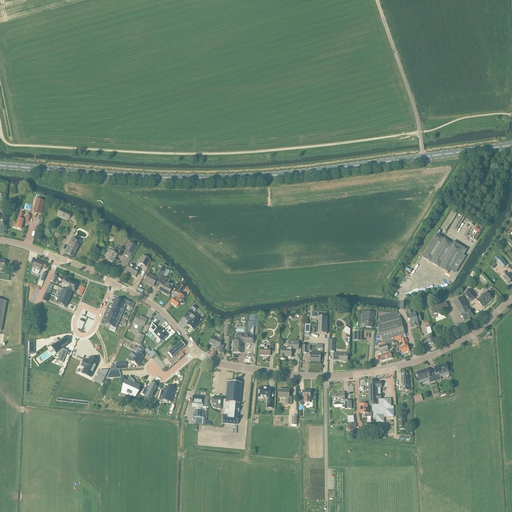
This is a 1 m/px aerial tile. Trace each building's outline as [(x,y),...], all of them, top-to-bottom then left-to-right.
[(36,199),(33,212),(41,214),(44,201),(36,199)] [(60,209),(57,215),(57,216),(68,221),(71,213),(60,209)] [(21,229),(22,225),(24,220),(22,219),(23,213),(20,212),(18,217),(17,222),(15,222),(13,227),(21,229)] [(441,229),(446,232),(457,215),(451,212),(441,229)] [(463,215),(455,228),(458,230),(463,222),(465,224),(468,218),(463,215)] [(463,250),(436,234),(421,257),(448,274),(463,250)] [(73,238),(67,249),(65,254),(73,258),(75,253),(81,242),(73,238)] [(136,247),(130,243),(123,255),(129,258),(136,247)] [(108,250),(106,254),(103,258),(105,259),(105,260),(107,262),(109,261),(112,263),(117,255),(108,250)] [(130,265),(128,268),(126,272),(135,277),(139,270),(141,265),(146,267),(148,268),(152,261),(150,260),(143,256),(139,263),(136,268),(130,265)] [(501,258),(497,262),(503,269),(507,265),(501,258)] [(36,260),(32,268),(40,271),(41,268),(45,270),(47,265),(43,263),(43,264),(40,262),(36,260)] [(503,278),(505,280),(509,284),(511,280),(511,278),(508,274),(507,274),(505,271),(503,273),(506,276),(503,278)] [(148,273),(145,277),(145,279),(143,282),(144,282),(144,281),(148,283),(148,284),(153,287),(156,282),(159,283),(163,276),(157,273),(155,277),(148,273)] [(168,279),(163,276),(159,283),(162,285),(159,290),(164,293),(164,292),(168,294),(168,295),(170,293),(173,287),(172,287),(172,285),(169,283),(168,285),(165,283),(168,279)] [(64,280),(61,287),(63,287),(62,289),(67,291),(71,283),(64,280)] [(71,283),(67,291),(71,293),(72,291),(74,292),(77,285),(71,283)] [(174,299),(170,303),(176,308),(180,304),(182,305),(183,304),(184,303),(184,301),(183,301),(183,300),(184,298),(180,294),(184,289),(181,286),(175,293),(179,296),(175,300),(174,299)] [(62,289),(60,294),(69,298),(71,293),(67,291),(62,289)] [(469,290),(465,294),(472,301),(476,297),(469,290)] [(486,292),(477,301),(483,307),(492,299),(486,292)] [(46,293),(42,301),(47,303),(51,295),(46,293)] [(60,294),(58,298),(67,302),(69,298),(60,294)] [(468,306),(466,302),(463,297),(454,302),(459,311),(460,311),(462,315),(461,315),(465,321),(473,316),(470,310),(468,311),(466,307),(468,306)] [(58,298),(56,304),(65,307),(67,302),(58,298)] [(116,301),(114,304),(124,309),(126,305),(129,306),(130,303),(121,299),(120,302),(116,301)] [(449,310),(446,302),(431,308),(428,309),(431,317),(449,310)] [(114,304),(112,309),(122,313),(124,309),(114,304)] [(413,307),(414,310),(406,313),(408,320),(410,319),(412,327),(419,325),(418,322),(421,321),(418,310),(420,309),(419,305),(413,307)] [(112,309),(110,314),(120,318),(122,313),(112,309)] [(196,320),(198,318),(189,311),(184,318),(187,321),(188,320),(190,321),(187,325),(194,331),(199,323),(196,320)] [(362,324),(365,324),(365,328),(372,328),(373,317),(374,317),(374,312),(363,311),(362,318),(362,324)] [(318,318),(317,334),(327,334),(328,318),(327,318),(327,312),(311,312),(311,318),(318,318)] [(378,322),(378,323),(383,341),(405,335),(400,316),(399,317),(397,312),(378,317),(380,322),(378,322)] [(110,314),(108,318),(118,323),(120,318),(110,314)] [(252,335),(252,333),(253,322),(255,322),(258,323),(258,319),(258,314),(248,316),(248,321),(247,331),(247,334),(252,335)] [(134,321),(134,322),(133,324),(139,327),(137,331),(141,332),(143,326),(144,327),(145,324),(147,320),(142,318),(136,316),(134,321)] [(108,318),(105,324),(116,329),(118,323),(108,318)] [(152,324),(149,331),(160,341),(165,335),(157,327),(155,328),(152,324)] [(428,345),(435,344),(429,324),(425,326),(428,336),(426,336),(428,345)] [(137,333),(133,343),(140,346),(144,337),(137,333)] [(101,335),(95,341),(105,349),(108,345),(110,347),(115,341),(106,334),(104,337),(101,335)] [(234,341),(233,348),(232,353),(242,354),(242,349),(242,346),(243,343),(253,344),(253,337),(241,335),(240,341),(234,341)] [(212,337),(211,339),(209,344),(217,347),(215,351),(221,354),(224,346),(220,345),(221,341),(222,338),(219,336),(218,340),(212,337)] [(55,344),(51,347),(56,353),(59,351),(60,352),(61,354),(58,362),(62,364),(67,351),(63,350),(62,349),(63,348),(65,347),(69,344),(68,343),(69,342),(66,338),(65,338),(64,337),(58,341),(56,339),(53,341),(55,344)] [(402,340),(404,347),(400,348),(402,354),(409,352),(407,346),(405,343),(408,342),(406,338),(402,340)] [(281,348),(281,351),(281,356),(280,356),(280,359),(285,359),(285,356),(287,356),(287,357),(291,357),(292,348),(294,348),(294,349),(299,349),(299,344),(299,342),(289,341),(288,349),(281,348)] [(172,358),(181,350),(185,347),(181,342),(177,345),(168,353),(172,358)] [(260,348),(260,351),(259,356),(270,356),(270,351),(273,351),(273,344),(270,344),(270,348),(260,348)] [(380,353),(388,350),(386,344),(379,347),(380,353)] [(149,348),(146,350),(153,357),(157,353),(153,350),(152,351),(149,348)] [(137,353),(131,362),(137,366),(143,357),(140,356),(143,352),(138,349),(135,352),(137,353)] [(392,358),(390,353),(390,352),(386,353),(386,355),(380,356),(381,361),(392,358)] [(321,353),(317,353),(310,353),(310,362),(321,362),(321,353)] [(334,361),(344,361),(344,362),(347,363),(347,362),(347,359),(348,359),(348,358),(347,358),(348,354),(334,353),(334,361)] [(436,374),(433,375),(435,382),(441,380),(440,375),(448,372),(446,364),(442,365),(442,366),(440,367),(439,366),(434,367),(436,374)] [(83,367),(82,371),(87,374),(85,378),(92,381),(97,369),(90,366),(89,367),(88,367),(87,368),(83,367)] [(429,384),(435,382),(433,375),(430,376),(428,369),(423,371),(423,372),(421,372),(417,373),(420,383),(428,381),(429,384)] [(100,372),(94,383),(101,386),(108,372),(100,372)] [(410,391),(410,388),(409,383),(408,373),(402,373),(402,379),(401,379),(402,381),(403,391),(410,391)] [(123,379),(121,394),(135,398),(140,385),(134,383),(134,382),(129,377),(127,381),(123,379)] [(222,400),(221,404),(223,404),(222,410),(223,410),(223,415),(222,424),(232,425),(234,425),(237,425),(238,417),(238,411),(241,384),(237,383),(228,383),(228,382),(226,400),(222,400)] [(382,388),(381,387),(381,382),(377,383),(368,383),(369,405),(373,405),(373,418),(376,418),(376,423),(384,423),(384,418),(394,417),(394,407),(391,407),(391,399),(381,399),(380,388),(382,388)] [(145,387),(141,394),(145,396),(144,397),(151,401),(153,397),(155,396),(157,392),(156,390),(157,387),(150,384),(148,389),(145,387)] [(160,392),(158,400),(162,401),(162,399),(171,401),(175,390),(166,387),(164,393),(160,392)] [(259,388),(258,395),(263,396),(263,398),(268,398),(267,408),(273,408),(274,399),(270,399),(271,389),(266,389),(264,389),(264,388),(259,388)] [(279,390),(279,395),(278,398),(285,399),(285,405),(291,405),(292,397),(289,397),(289,390),(286,390),(286,391),(284,391),(284,390),(279,390)] [(339,394),(332,394),(333,402),(333,406),(341,405),(342,410),(345,409),(345,410),(352,409),(351,402),(350,402),(349,402),(345,402),(345,400),(344,393),(339,393),(339,394)] [(421,394),(413,397),(415,403),(423,401),(421,394)] [(192,403),(192,407),(193,407),(197,407),(197,410),(196,410),(195,409),(194,417),(196,418),(203,419),(204,419),(204,416),(205,411),(202,410),(202,408),(203,407),(203,402),(204,397),(193,396),(192,401),(192,403)] [(210,404),(210,405),(211,405),(211,406),(212,407),(212,408),(214,409),(215,409),(215,410),(221,410),(221,406),(221,404),(222,400),(222,399),(212,398),(212,401),(211,401),(210,404)] [(360,405),(360,408),(360,414),(364,414),(364,417),(372,417),(371,413),(368,413),(367,405),(363,405),(360,405)] [(406,430),(406,418),(398,418),(398,430),(400,430),(406,430)] [(347,427),(347,431),(350,431),(351,431),(353,431),(353,433),(353,431),(357,431),(356,424),(350,424),(350,427),(347,427)]
